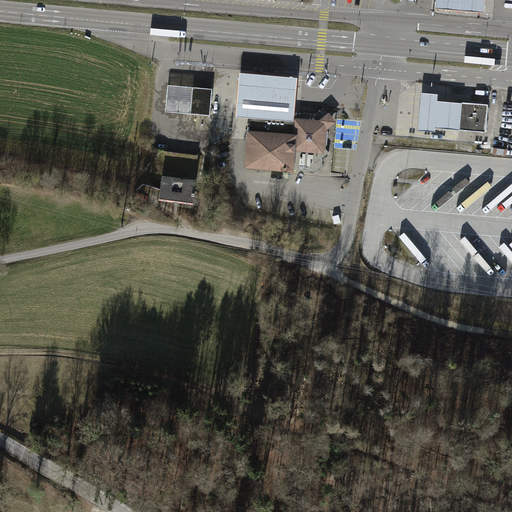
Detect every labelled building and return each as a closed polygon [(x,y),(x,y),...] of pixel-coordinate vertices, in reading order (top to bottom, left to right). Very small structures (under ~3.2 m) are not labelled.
[(436,0),(436,10),(485,14),(486,0),(436,0)] [(241,74),(237,118),(251,119),(295,122),(295,119),(298,79),(241,74)] [(191,114),(193,88),(168,86),(166,112),(191,114)] [(203,89),(193,88),(191,114),(201,115),(203,89)] [(203,89),(201,115),(211,116),(213,90),(203,89)] [(436,129),(460,130),(462,103),(439,101),(439,95),(421,93),(418,131),(436,133),(436,129)] [(462,103),(460,130),(487,132),(489,105),(462,103)] [(294,171),(316,173),(323,166),(324,159),(323,158),(330,153),(326,149),(328,130),(337,123),(329,114),(320,121),(295,119),(295,122),(251,119),(250,131),(247,131),(244,169),(294,173),(294,171)] [(190,155),(159,151),(157,166),(189,170),(190,155)] [(199,156),(190,155),(189,170),(197,171),(199,156)] [(196,180),(163,176),(162,186),(160,200),(193,204),(194,196),(195,196),(196,193),(195,192),(196,180)]
